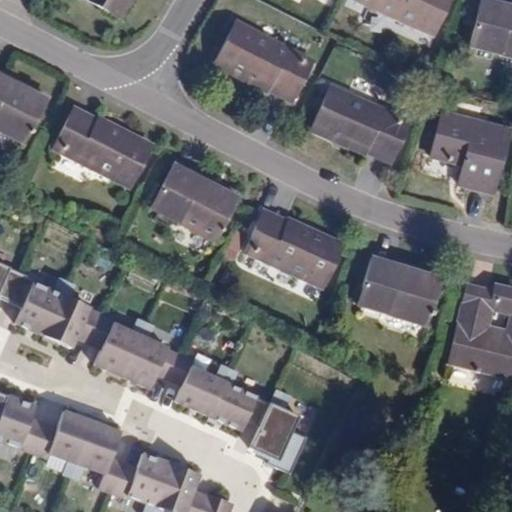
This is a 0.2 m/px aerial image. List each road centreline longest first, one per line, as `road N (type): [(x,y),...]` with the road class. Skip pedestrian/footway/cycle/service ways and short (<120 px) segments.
road 1 (residential): [(511,249),(473,244),(305,185),(125,77)]
road 2 (residential): [(125,77),(80,70),(0,27)]
